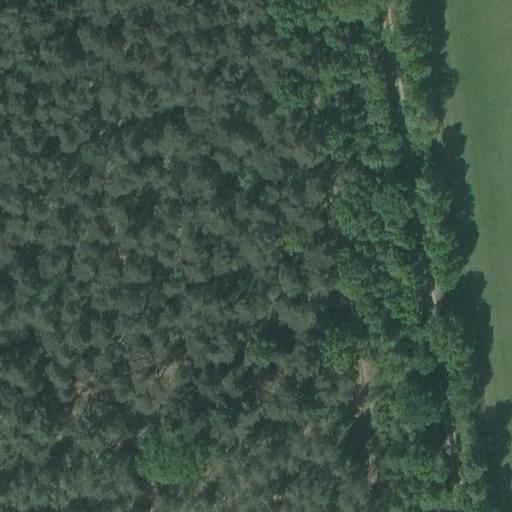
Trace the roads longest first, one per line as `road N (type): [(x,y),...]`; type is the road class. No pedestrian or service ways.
road 1 (track): [(383,511),(305,0)]
road 2 (track): [(460,511),(383,0)]
road 3 (track): [(364,387),(0,449)]
